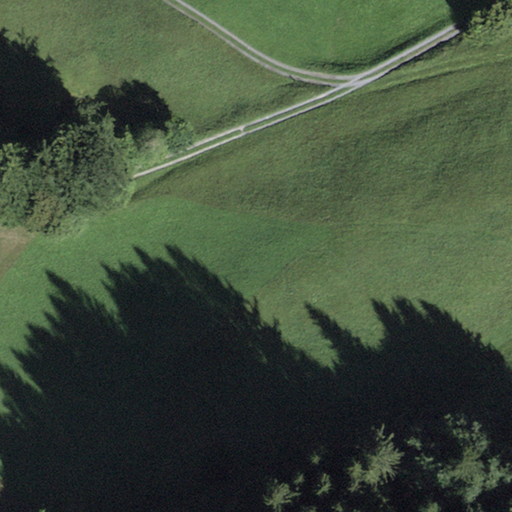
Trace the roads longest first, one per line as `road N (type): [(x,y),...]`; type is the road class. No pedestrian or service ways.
road 1 (track): [(363,77),(178,169),(0,184)]
road 2 (track): [(173,0),(287,66),(363,77)]
road 3 (track): [(505,0),(363,77)]
